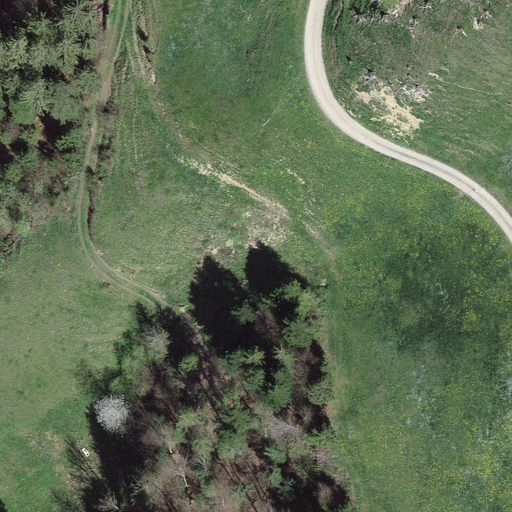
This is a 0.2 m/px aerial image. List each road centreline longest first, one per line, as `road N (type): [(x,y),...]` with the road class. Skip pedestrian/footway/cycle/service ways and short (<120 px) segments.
road 1 (track): [(115,0),(82,219),(116,275),(160,305),(209,358),(221,385),(235,511)]
road 2 (track): [(323,0),(312,72),(332,117),(440,172),(511,228)]
